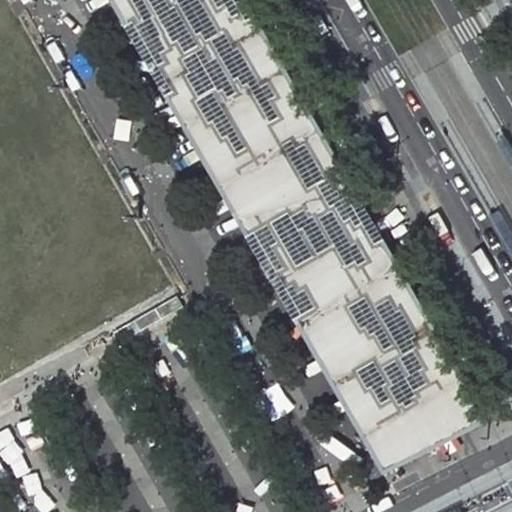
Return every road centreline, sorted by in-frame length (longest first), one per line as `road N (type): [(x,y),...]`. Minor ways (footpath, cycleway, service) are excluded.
road 1 (secondary): [(345,0),(511,286)]
road 2 (secondary): [(511,117),(444,0)]
road 3 (tertiary): [(511,449),(392,511)]
